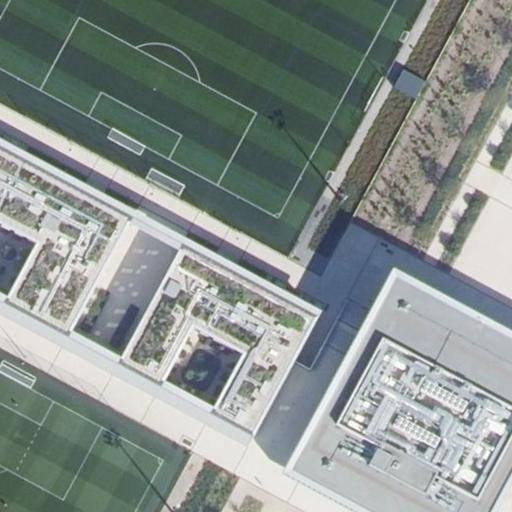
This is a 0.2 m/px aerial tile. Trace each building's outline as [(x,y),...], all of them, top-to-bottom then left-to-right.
[(339,0),(337,4),(356,16),(366,0),(339,0)] [(125,225),(131,214),(0,143),(0,226),(35,245),(4,303),(65,336),(125,225)] [(125,225),(177,253),(183,241),(131,214),(125,225)] [(177,253),(117,364),(159,387),(191,328),(241,355),(209,414),(252,437),(318,314),(183,241),(177,253)] [(488,511),(511,469),(511,341),(395,278),(287,478),(350,511),(488,511)]
